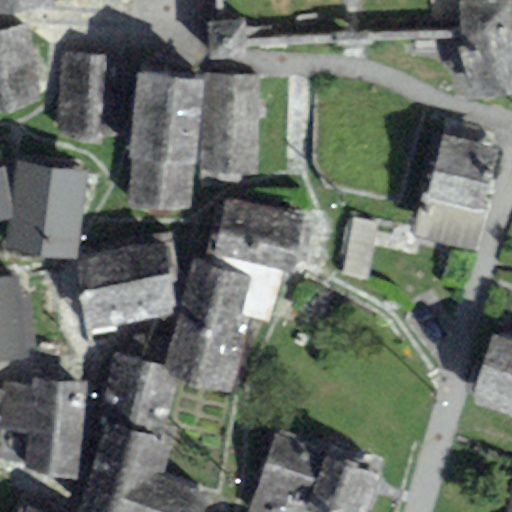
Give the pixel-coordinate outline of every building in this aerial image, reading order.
[(0,0),(0,14),(53,10),(52,0),(0,0)] [(460,31),(460,50),(481,104),(511,94),(511,32),(510,2),(491,1),(460,2),(460,31)] [(24,22),(0,27),(0,110),(41,101),(24,22)] [(219,24),(212,24),(213,49),(238,49),(238,41),(238,23),(219,24)] [(122,57),(63,53),(57,132),(116,136),(122,57)] [(196,166),(195,177),(256,177),(259,76),(202,73),(203,81),(196,166)] [(203,81),(135,75),(130,160),(196,166),(203,81)] [(497,150),(440,136),(426,198),(419,197),(410,236),(474,250),(497,150)] [(195,177),(196,166),(130,160),(126,207),(191,213),(195,177)] [(7,221),(3,250),(72,260),(76,257),(86,172),(16,161),(10,202),(7,221)] [(0,222),(7,221),(10,202),(4,168),(0,168),(0,222)] [(303,215),(223,201),(212,259),(292,274),(303,215)] [(379,224),(352,218),(340,275),(367,280),(379,224)] [(163,245),(75,263),(86,332),(175,315),(163,245)] [(247,276),(191,263),(165,368),(162,378),(177,382),(230,395),(244,338),(232,335),(247,276)] [(17,276),(0,277),(0,361),(35,359),(31,294),(18,295),(17,276)] [(511,341),(492,335),(469,407),(511,420),(511,341)] [(165,368),(113,354),(95,422),(102,424),(162,439),(177,382),(162,378),(165,368)] [(75,481),(83,383),(29,379),(29,387),(7,385),(3,432),(27,434),(23,477),(75,481)] [(162,439),(102,424),(80,507),(90,511),(202,511),(208,495),(160,477),(171,443),(162,439)] [(365,511),(381,466),(274,430),(246,511),(365,511)]
